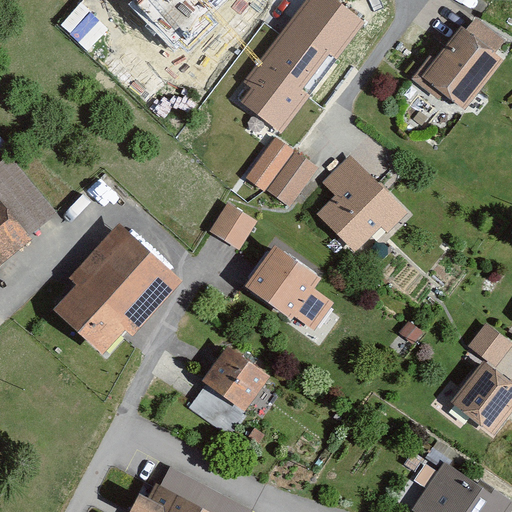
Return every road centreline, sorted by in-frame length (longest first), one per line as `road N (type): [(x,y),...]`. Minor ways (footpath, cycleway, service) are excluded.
road 1 (residential): [(75,511),(195,274)]
road 2 (residential): [(409,0),(321,137)]
